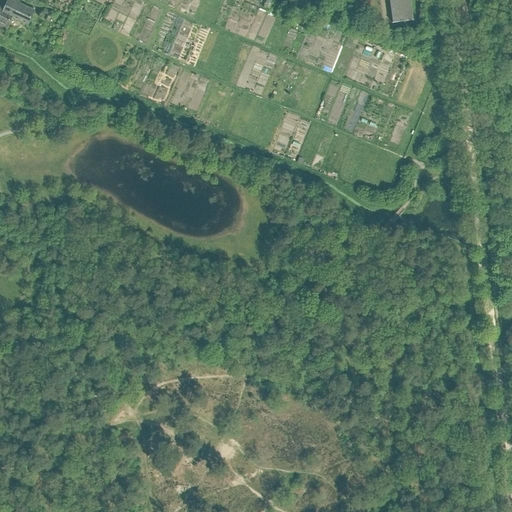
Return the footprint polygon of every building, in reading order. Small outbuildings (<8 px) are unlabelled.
[(35,11),(19,4),(21,0),(3,0),(7,2),(4,10),(0,8),(0,24),(8,28),(12,18),(29,26),(35,11)] [(388,0),(391,23),(413,20),(410,0),(388,0)] [(124,18),(129,5),(122,3),(117,16),(124,18)] [(155,21),(158,9),(147,6),(144,18),(155,21)] [(103,21),(110,23),(115,9),(108,7),(103,21)] [(48,21),(53,13),(46,9),(44,13),(47,15),(45,19),(48,21)] [(187,33),(190,23),(179,19),(176,30),(187,33)] [(335,67),(335,49),(319,48),(318,66),(335,67)] [(152,95),(155,86),(146,82),(142,91),(152,95)] [(164,99),(168,87),(158,84),(154,96),(164,99)]
